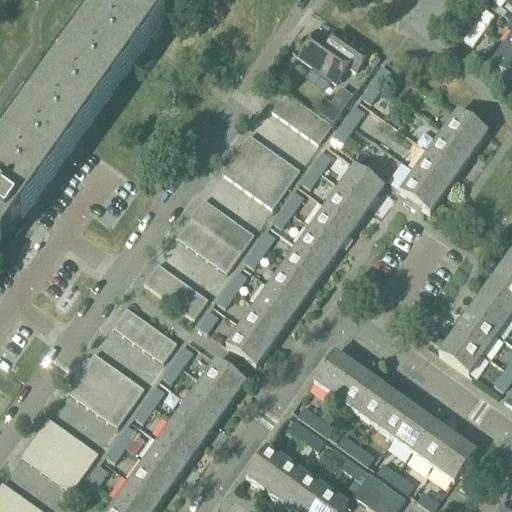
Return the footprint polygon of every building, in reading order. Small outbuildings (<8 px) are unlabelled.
[(0,251),(2,253),(2,252),(11,239),(21,225),(17,222),(23,213),(165,14),(170,18),(170,17),(146,0),(115,0),(0,161),(0,251)] [(494,0),(492,4),(501,11),(508,0),(494,0)] [(485,14),(474,29),(483,35),(494,20),(485,14)] [(474,29),(464,44),(473,51),(483,35),(474,29)] [(318,36),(293,71),(294,71),(300,63),(336,88),(347,72),(355,77),(370,56),(339,34),(331,46),(318,36)] [(511,56),(504,50),(489,71),(496,76),(493,80),(494,81),(504,88),(508,84),(511,86),(511,56)] [(374,59),(370,65),(376,69),(380,63),(378,62),(374,59)] [(383,72),(372,87),(381,93),(392,78),(383,72)] [(372,87),(361,102),(371,109),(381,93),(372,87)] [(282,94),(268,114),(278,121),(292,101),(282,94)] [(292,101),(278,121),(288,128),(302,109),(292,101)] [(325,103),(316,116),(333,128),(342,115),(330,107),(325,103)] [(302,109),(288,128),(298,135),(312,116),(306,111),(302,109)] [(355,111),(344,127),(353,133),(364,118),(355,111)] [(312,116),(298,135),(308,142),(322,123),(312,116)] [(457,116),(443,137),(473,158),(487,138),(457,116)] [(322,123),(308,142),(318,150),(332,130),(322,123)] [(344,127),(333,142),(342,148),(353,133),(344,127)] [(443,137),(429,157),(459,178),(473,158),(443,137)] [(249,140),(235,159),(246,166),(259,147),(249,140)] [(259,147),(246,166),(256,173),(269,154),(259,147)] [(269,154),(256,173),(266,181),(280,161),(269,154)] [(322,157),(312,172),(321,179),(331,164),(322,157)] [(429,157),(414,177),(444,198),(459,178),(429,157)] [(235,159),(222,178),(232,186),(246,166),(235,159)] [(280,161),(266,181),(276,188),(290,169),(280,161)] [(246,166),(232,186),(242,193),(256,173),(246,166)] [(290,169),(276,188),(286,195),(300,176),(290,169)] [(354,171),(340,192),(370,213),(384,193),(354,171)] [(312,172),(301,188),(310,194),(321,179),(312,172)] [(256,173),(242,193),(252,200),(266,181),(256,173)] [(414,177),(400,197),(407,202),(406,203),(403,207),(404,208),(415,215),(418,210),(430,219),(444,198),(414,177)] [(266,181),(252,200),(262,207),(276,188),(266,181)] [(276,188),(262,207),(272,214),(286,195),(276,188)] [(340,192),(325,212),(356,233),(370,213),(340,192)] [(294,197),(283,212),(292,218),(303,203),(294,197)] [(203,204),(190,223),(200,230),(213,212),(203,204)] [(213,212),(200,230),(210,237),(224,219),(213,212)] [(283,212),(273,227),(282,234),(292,218),(283,212)] [(325,212),(311,232),(341,253),(356,233),(325,212)] [(224,219),(210,237),(220,245),(234,226),(224,219)] [(190,223),(176,243),(186,250),(200,230),(190,223)] [(234,226),(220,245),(230,252),(244,233),(234,226)] [(200,230),(186,250),(196,257),(210,237),(200,230)] [(311,232),(297,252),(327,273),(341,253),(311,232)] [(244,233),(230,252),(241,259),(254,240),(244,233)] [(210,237),(196,257),(206,264),(220,245),(210,237)] [(266,237),(255,252),(264,258),(275,243),(266,237)] [(220,245),(206,264),(216,272),(230,252),(220,245)] [(230,252),(216,272),(227,279),(241,259),(230,252)] [(255,252),(244,267),(253,273),(264,258),(255,252)] [(297,252),(283,272),(313,293),(327,273),(297,252)] [(511,260),(510,259),(496,279),(511,290),(511,260)] [(157,269),(144,289),(154,296),(168,276),(157,269)] [(283,272),(268,292),(299,313),(313,293),(283,272)] [(168,276),(154,296),(164,303),(178,283),(168,276)] [(238,276),(227,291),(236,298),(247,283),(238,276)] [(511,290),(496,279),(481,299),(511,320),(511,319),(511,290)] [(178,283),(164,303),(174,310),(188,290),(178,283)] [(188,290),(174,310),(184,317),(198,298),(188,290)] [(227,291),(216,307),(225,313),(236,298),(227,291)] [(268,292),(254,312),(284,333),(299,313),(268,292)] [(198,298),(184,317),(194,324),(208,305),(198,298)] [(481,299),(467,319),(497,340),(511,320),(481,299)] [(254,312),(240,332),(270,353),(284,333),(254,312)] [(126,313),(112,332),(122,340),(136,320),(126,313)] [(209,317),(198,332),(207,339),(218,323),(209,317)] [(467,319),(453,339),(483,360),(497,340),(467,319)] [(136,320),(122,340),(132,347),(146,327),(136,320)] [(146,327),(132,347),(143,354),(157,334),(146,327)] [(240,332),(226,352),(233,356),(229,361),(230,362),(240,369),(244,365),(256,373),(270,353),(240,332)] [(157,334),(143,354),(153,361),(167,342),(157,334)] [(453,339),(439,359),(469,380),(483,360),(453,339)] [(167,342),(153,361),(163,368),(177,349),(167,342)] [(184,352),(175,364),(184,371),(193,358),(184,352)] [(335,357),(313,387),(334,402),(355,371),(335,357)] [(94,359),(80,378),(90,385),(104,366),(94,359)] [(175,364),(162,382),(171,389),(184,371),(175,364)] [(104,366),(90,385),(100,392),(114,373),(104,366)] [(215,366),(201,386),(231,408),(246,388),(215,366)] [(355,371),(334,402),(353,416),(375,386),(355,371)] [(114,373),(100,392),(110,399),(124,380),(114,373)] [(511,380),(504,375),(494,390),(503,397),(511,383),(511,380)] [(80,378),(66,397),(76,404),(90,385),(80,378)] [(124,380),(110,399),(120,406),(134,387),(124,380)] [(90,385),(76,404),(87,411),(100,392),(90,385)] [(201,386),(187,406),(217,428),(231,408),(201,386)] [(375,386),(353,416),(373,430),(395,400),(375,386)] [(134,387),(120,406),(131,414),(144,394),(134,387)] [(100,392),(87,411),(97,419),(110,399),(100,392)] [(155,392),(145,407),(154,413),(165,398),(155,392)] [(110,399),(97,419),(107,426),(120,406),(110,399)] [(395,400),(373,430),(393,444),(415,414),(395,400)] [(120,406),(107,426),(117,433),(131,414),(120,406)] [(187,406),(173,426),(203,448),(217,428),(187,406)] [(145,407),(134,422),(143,429),(154,413),(145,407)] [(304,412),(297,421),(313,432),(319,423),(304,412)] [(415,414),(393,444),(413,458),(435,428),(415,414)] [(48,423),(34,442),(44,449),(58,430),(48,423)] [(319,423),(313,432),(328,443),(334,434),(319,423)] [(173,426),(158,446),(189,468),(203,448),(173,426)] [(294,426),(288,435),(303,446),(309,437),(294,426)] [(435,428),(413,458),(433,472),(455,442),(435,428)] [(58,430),(44,449),(54,457),(68,437),(58,430)] [(127,431),(116,447),(125,453),(127,449),(136,437),(127,431)] [(68,437),(54,457),(64,464),(78,445),(68,437)] [(309,437),(303,446),(318,456),(324,448),(309,437)] [(344,440),(337,449),(352,460),(359,451),(344,440)] [(34,442),(20,462),(31,469),(44,449),(34,442)] [(455,442),(433,472),(454,487),(459,480),(464,484),(464,483),(471,472),(467,469),(475,457),(455,442)] [(78,445),(64,464),(75,471),(88,452),(84,449),(78,445)] [(158,446),(144,466),(174,488),(189,468),(158,446)] [(116,447),(106,462),(114,468),(125,453),(116,447)] [(44,449),(31,469),(41,476),(54,457),(44,449)] [(359,451),(352,460),(367,471),(374,462),(359,451)] [(88,452),(75,471),(85,478),(98,459),(88,452)] [(267,452),(246,482),(266,497),(287,467),(267,452)] [(334,454),(327,463),(342,474),(349,465),(334,454)] [(54,457),(41,476),(51,483),(64,464),(54,457)] [(64,464),(51,483),(61,490),(75,471),(64,464)] [(349,465),(342,474),(357,485),(364,476),(349,465)] [(144,466),(130,486),(160,508),(174,488),(144,466)] [(287,467),(266,497),(286,511),(307,481),(287,467)] [(383,469),(377,478),(392,489),(398,480),(383,469)] [(75,471),(61,490),(71,497),(85,478),(75,471)] [(99,471),(88,486),(97,493),(108,477),(99,471)] [(369,480),(353,503),(355,504),(365,511),(400,511),(405,505),(387,493),(387,492),(379,486),(369,480)] [(398,480),(392,489),(407,499),(414,490),(398,480)] [(307,481),(286,511),(315,511),(328,496),(307,481)] [(88,486),(77,501),(86,508),(97,493),(88,486)] [(130,486),(116,507),(123,511),(157,511),(160,508),(130,486)] [(2,487),(0,490),(0,511),(12,495),(2,487)] [(12,495),(0,511),(14,511),(22,502),(12,495)] [(328,496),(315,511),(346,511),(348,510),(328,496)] [(424,497),(417,506),(424,511),(436,511),(439,508),(424,497)] [(22,502),(14,511),(30,511),(32,509),(22,502)]
